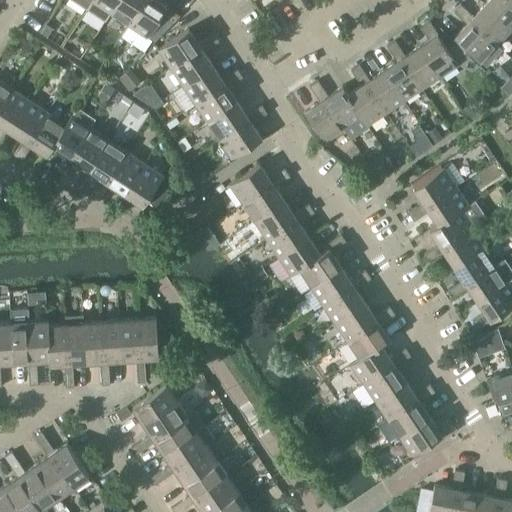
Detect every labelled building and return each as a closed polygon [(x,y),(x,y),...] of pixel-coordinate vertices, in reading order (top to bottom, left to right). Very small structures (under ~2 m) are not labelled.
[(92,0),(87,8),(105,20),(111,12),(118,0),(92,0)] [(118,0),(111,12),(129,24),(144,0),(118,0)] [(144,0),(129,24),(155,40),(180,15),(167,6),(158,0),(144,0)] [(511,0),(488,0),(485,3),(511,28),(511,27),(511,0)] [(460,17),(467,9),(460,3),(453,10),(460,17)] [(467,9),(460,17),(467,23),(470,19),(496,44),(511,28),(485,3),(474,15),(467,9)] [(467,23),(455,36),(487,66),(502,49),(496,44),(470,19),(467,23)] [(429,39),(419,45),(439,75),(458,63),(457,62),(469,54),(453,40),(446,45),(430,20),(421,26),(429,39)] [(52,26),(47,23),(41,32),(46,35),(52,26)] [(159,48),(171,67),(201,47),(198,42),(189,28),(159,48)] [(206,37),(211,46),(219,41),(214,32),(206,37)] [(211,46),(206,37),(198,42),(201,47),(171,67),(183,85),(213,64),(204,51),(211,46)] [(392,53),(400,47),(395,39),(387,45),(392,53)] [(400,47),(392,53),(397,60),(401,57),(421,87),(439,75),(419,45),(405,55),(400,47)] [(383,69),(403,99),(421,87),(401,57),(397,60),(383,69)] [(356,77),(364,71),(359,63),(351,69),(356,77)] [(213,64),(183,85),(195,103),(225,82),(222,78),(213,64)] [(230,73),(235,82),(243,76),(238,68),(230,73)] [(364,71),(356,77),(361,84),(365,81),(385,112),(403,99),(383,69),(369,79),(364,71)] [(235,82),(230,73),(222,78),(225,82),(195,103),(207,120),(237,100),(228,87),(235,82)] [(0,105),(12,87),(0,79),(0,105)] [(315,93),(323,87),(318,79),(309,85),(315,93)] [(365,81),(361,84),(348,93),(347,93),(362,115),(361,116),(367,124),(385,112),(365,81)] [(115,87),(105,82),(95,96),(104,102),(115,87)] [(323,87),(315,93),(320,100),(324,97),(344,127),(351,138),(368,127),(367,124),(361,116),(362,115),(347,93),(348,93),(343,85),(328,94),(323,87)] [(0,122),(10,129),(30,99),(12,87),(0,105),(0,122)] [(125,94),(119,103),(128,108),(133,99),(125,94)] [(305,110),(325,140),(344,127),(324,97),(320,100),(305,110)] [(19,146),(28,152),(33,144),(28,141),(48,111),(30,99),(10,129),(24,138),(19,146)] [(237,100),(207,120),(220,138),(249,118),(247,114),(237,100)] [(135,101),(129,111),(139,118),(145,108),(135,101)] [(254,109),(260,117),(267,112),(262,104),(254,109)] [(66,123),(52,145),(53,145),(66,154),(61,161),(70,167),(75,159),(70,157),(90,126),(96,118),(77,106),(72,114),(66,123)] [(260,117),(254,109),(247,114),(249,118),(220,138),(232,157),(262,137),(252,122),(260,117)] [(47,153),(53,145),(52,145),(66,123),(48,111),(28,141),(33,144),(47,153)] [(88,169),(108,138),(90,126),(70,157),(75,159),(88,169)] [(437,127),(427,133),(433,143),(443,137),(437,127)] [(185,136),(177,141),(184,151),(191,146),(185,136)] [(97,185),(106,191),(111,183),(107,180),(126,150),(108,138),(88,169),(102,178),(97,185)] [(28,152),(19,146),(14,154),(22,159),(28,152)] [(125,192),(144,162),(126,150),(107,180),(111,183),(125,192)] [(70,167),(61,161),(56,169),(65,175),(70,167)] [(144,162),(125,192),(135,199),(127,211),(136,217),(147,200),(159,181),(163,174),(144,162)] [(230,183),(242,201),(272,181),(270,177),(260,162),(230,183)] [(384,164),(374,170),(380,178),(389,172),(384,164)] [(277,172),(283,180),(290,175),(285,167),(277,172)] [(416,206),(422,215),(429,210),(426,205),(456,185),(444,167),(414,187),(423,201),(416,206)] [(283,180),(277,172),(270,177),(272,181),(242,201),(254,219),(284,199),(275,185),(283,180)] [(170,188),(159,181),(147,200),(158,207),(170,188)] [(106,191),(97,185),(92,193),(101,199),(106,191)] [(456,185),(426,205),(429,210),(438,223),(468,203),(456,185)] [(284,199),(254,219),(267,237),(296,217),(294,213),(284,199)] [(438,223),(429,228),(439,243),(432,248),(437,256),(445,251),(442,247),(472,227),(487,216),(476,199),(469,204),(468,203),(438,223)] [(301,208),(307,216),(314,211),(309,203),(301,208)] [(422,215),(416,206),(408,211),(414,220),(422,215)] [(307,216),(301,208),(294,213),(296,217),(267,237),(279,255),(308,235),(299,221),(307,216)] [(454,265),(484,245),(472,227),(442,247),(445,251),(454,265)] [(333,238),(339,247),(347,241),(341,233),(333,238)] [(308,235),(279,255),(291,274),(300,268),(299,267),(320,253),(320,252),(308,235)] [(339,247),(333,238),(325,244),(327,247),(320,252),(320,253),(299,267),(300,268),(311,285),(341,265),(332,252),(339,247)] [(456,283),(462,292),(469,287),(466,283),(496,263),(484,245),(454,265),(463,278),(456,283)] [(437,256),(432,248),(424,253),(430,261),(431,260),(437,256)] [(478,301),(508,281),(511,278),(511,268),(504,257),(496,263),(466,283),(469,287),(478,301)] [(341,265),(311,285),(323,303),(353,283),(350,279),(341,265)] [(358,274),(363,282),(371,277),(365,269),(358,274)] [(253,274),(243,281),(249,289),(259,283),(253,274)] [(363,282),(358,274),(350,279),(353,283),(323,303),(335,321),(365,301),(356,287),(363,282)] [(511,286),(508,281),(478,301),(485,311),(473,319),(479,328),(511,305),(511,286)] [(462,292),(456,283),(448,289),(454,297),(462,292)] [(46,290),(27,292),(28,305),(47,303),(46,290)] [(283,293),(272,301),(277,309),(288,301),(283,293)] [(365,301),(335,321),(347,339),(377,319),(375,315),(365,301)] [(382,310),(388,319),(395,314),(390,305),(382,310)] [(28,307),(10,308),(11,321),(14,361),(28,360),(29,372),(33,371),(37,371),(37,359),(32,360),(29,320),(28,307)] [(388,319),(382,310),(375,315),(377,319),(347,339),(359,357),(360,358),(381,343),(382,344),(390,338),(380,324),(388,319)] [(83,313),(65,314),(66,322),(68,362),(73,362),(86,361),(84,321),(83,313)] [(138,317),(137,317),(140,357),(145,357),(159,356),(156,316),(138,317)] [(137,369),(145,369),(145,357),(140,357),(137,317),(119,319),(122,359),(136,358),(137,369)] [(48,318),(29,320),(32,360),(37,359),(49,358),(50,358),(48,324),(49,324),(48,318)] [(122,359),(119,319),(102,320),(104,360),(109,359),(122,359)] [(84,321),(86,361),(100,360),(101,372),(109,371),(109,359),(104,360),(102,320),(84,321)] [(0,361),(14,361),(11,321),(0,321),(0,361)] [(65,374),(73,374),(73,362),(68,362),(66,322),(49,324),(48,324),(50,358),(49,358),(49,363),(64,362),(65,374)] [(304,329),(295,334),(300,342),(309,338),(304,329)] [(499,329),(476,345),(481,360),(506,352),(499,329)] [(351,362),(363,381),(393,361),(391,357),(382,344),(381,343),(360,358),(359,357),(351,362)] [(398,352),(404,360),(411,355),(406,347),(398,352)] [(404,360),(398,352),(391,357),(393,361),(363,381),(375,399),(405,379),(396,365),(404,360)] [(511,368),(491,376),(503,410),(511,407),(511,368)] [(145,369),(137,369),(138,381),(146,381),(145,369)] [(38,383),(37,371),(33,371),(29,372),(30,384),(38,383)] [(109,371),(101,372),(102,384),(110,383),(109,371)] [(73,374),(65,374),(66,386),(74,386),(73,374)] [(207,379),(197,385),(204,395),(214,389),(207,379)] [(405,379),(375,399),(387,417),(417,397),(415,393),(405,379)] [(422,388),(428,396),(435,391),(430,382),(422,388)] [(144,421),(176,399),(166,383),(133,405),(144,421)] [(428,396),(422,388),(415,393),(417,397),(387,417),(399,435),(430,415),(420,401),(428,396)] [(176,399),(144,421),(151,432),(141,439),(146,446),(156,439),(154,436),(187,414),(176,399)] [(498,412),(495,403),(486,406),(489,416),(498,412)] [(127,405),(117,412),(121,419),(132,413),(127,405)] [(164,451),(205,423),(195,408),(187,414),(154,436),(156,439),(164,451)] [(430,415),(399,435),(412,454),(454,426),(448,417),(436,425),(430,415)] [(161,469),(166,476),(176,469),(174,466),(207,444),(215,438),(205,423),(164,451),(171,462),(161,469)] [(41,445),(48,440),(42,430),(35,435),(41,445)] [(146,446),(141,439),(131,446),(136,453),(146,446)] [(48,440),(41,445),(48,455),(51,453),(74,486),(89,475),(67,442),(55,450),(48,440)] [(184,481),(217,459),(207,444),(174,466),(176,469),(184,481)] [(11,465),(19,460),(12,450),(5,455),(11,465)] [(37,463),(59,496),(74,486),(51,453),(48,455),(37,463)] [(182,499),(186,506),(196,500),(194,496),(227,474),(217,459),(184,481),(192,493),(182,499)] [(19,460),(11,465),(18,475),(22,473),(44,506),(59,496),(37,463),(25,470),(19,460)] [(453,478),(463,479),(465,470),(455,468),(453,478)] [(166,476),(161,469),(151,476),(156,483),(166,476)] [(7,483),(26,511),(34,511),(44,506),(22,473),(18,475),(7,483)] [(204,511),(237,489),(227,474),(194,496),(196,500),(204,511)] [(497,477),(495,486),(496,486),(505,488),(507,479),(497,477)] [(463,479),(453,478),(451,486),(456,487),(451,511),(473,511),(477,491),(461,488),(463,479)] [(0,504),(5,511),(26,511),(7,483),(0,487),(0,504)] [(428,511),(451,511),(456,487),(451,486),(434,483),(428,511)] [(495,486),(494,495),(499,496),(495,511),(511,511),(511,498),(504,497),(505,488),(496,486),(495,486)] [(235,511),(247,504),(237,489),(204,511),(235,511)] [(477,491),(473,511),(495,511),(499,496),(494,495),(477,491)] [(178,511),(186,506),(182,499),(172,506),(175,511),(178,511)]
